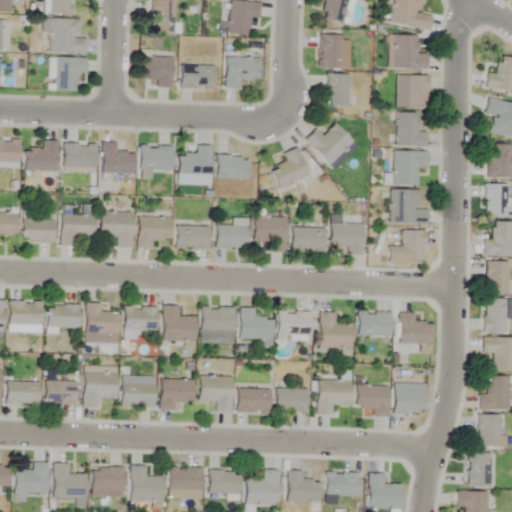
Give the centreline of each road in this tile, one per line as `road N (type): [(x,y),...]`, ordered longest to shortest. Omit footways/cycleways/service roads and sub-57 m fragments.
road 1 (residential): [(462,0),(451,381),(421,511)]
road 2 (residential): [(0,272),(454,287)]
road 3 (residential): [(0,432),(436,447)]
road 4 (residential): [(0,111),(220,116),(254,126),(277,118)]
road 5 (residential): [(277,118),(285,103),(286,0)]
